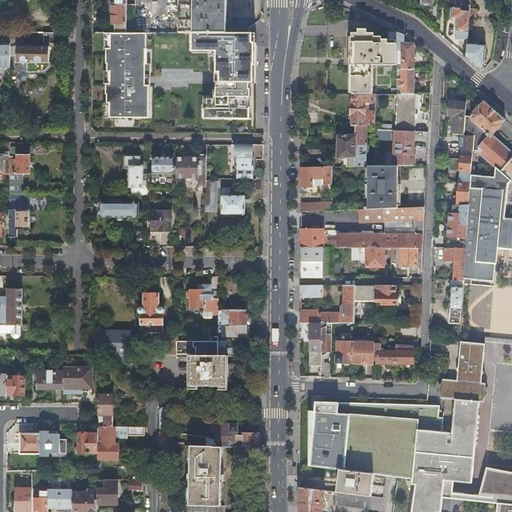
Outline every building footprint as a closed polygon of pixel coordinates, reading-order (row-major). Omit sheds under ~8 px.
[(105,23),(105,31),(110,31),(125,32),(125,0),(114,0),(115,2),(112,2),(112,23),(105,23)] [(192,32),(231,32),(231,15),(230,0),(177,0),(177,32),(192,32)] [(250,0),(230,0),(231,15),(251,15),(250,0)] [(468,6),(468,4),(459,3),(459,5),(459,7),(453,6),(449,6),(448,17),(456,18),(454,37),(458,37),(465,38),(468,15),(468,6)] [(9,31),(9,39),(23,40),(23,31),(9,31)] [(43,42),(67,42),(67,31),(37,31),(37,39),(43,39),(43,42)] [(145,32),(125,32),(110,31),(110,47),(107,47),(106,70),(109,70),(109,82),(106,82),(106,101),(109,101),(109,116),(148,116),(149,84),(144,84),(145,32)] [(373,94),(395,94),(395,85),(395,73),(395,68),(395,59),(395,50),(395,44),(387,44),(387,41),(380,40),(380,37),(373,37),(373,34),(366,34),(366,31),(356,31),(356,34),(350,34),(350,94),(367,94),(373,94)] [(250,32),(231,32),(192,32),(192,50),(216,50),(216,95),(204,95),(204,116),(249,117),(250,80),(248,80),(248,63),(254,63),(254,44),(250,44),(250,32)] [(402,35),(395,32),(395,44),(395,50),(400,50),(400,59),(400,68),(412,68),(411,43),(402,43),(402,35)] [(0,67),(9,67),(9,55),(9,46),(9,41),(0,41),(0,67)] [(482,67),(483,66),(484,43),(465,41),(464,55),(480,68),(482,67)] [(19,55),(19,46),(9,46),(9,55),(19,55)] [(38,70),(44,70),(48,65),(49,46),(19,46),(19,55),(18,61),(18,73),(18,75),(21,79),(24,79),(27,76),(27,72),(27,71),(38,71),(38,70)] [(395,85),(395,94),(412,94),(412,68),(400,68),(395,68),(395,73),(400,73),(401,85),(395,85)] [(350,126),(354,125),(365,125),(367,125),(368,120),(373,120),(373,111),(367,111),(364,111),(364,104),(367,104),(367,94),(350,94),(350,126)] [(393,130),(413,131),(414,94),(412,94),(395,94),(393,130)] [(511,502),(496,501),(495,511),(511,511),(511,154),(490,135),(500,124),(499,123),(503,119),(504,118),(503,117),(502,118),(496,113),(497,112),(496,111),(495,112),(490,107),(489,106),(483,101),(482,100),(478,105),(477,104),(470,112),(469,118),(465,118),(465,116),(464,116),(463,135),(473,136),(472,150),(478,151),(478,152),(494,166),(509,179),(511,181),(511,502)] [(460,135),(463,135),(464,116),(465,103),(447,102),(447,117),(453,118),(452,135),(460,135)] [(337,135),(337,146),(365,145),(365,125),(354,125),(354,135),(337,135)] [(392,165),(397,165),(411,165),(413,131),(393,130),(392,133),(394,133),(393,152),(392,165)] [(460,149),(472,150),(473,136),(463,135),(460,135),(459,149),(460,149)] [(148,187),(148,173),(142,173),(143,166),(140,166),(140,160),(147,160),(147,144),(139,144),(139,156),(124,156),(124,168),(129,168),(129,187),(133,187),(133,188),(134,188),(134,195),(148,195),(148,187)] [(263,144),(234,144),(234,157),(237,157),(237,165),(237,179),(252,179),(252,165),(249,165),(249,159),(252,159),(262,160),(263,144)] [(345,157),(345,166),(365,166),(365,145),(337,146),(336,157),(345,157)] [(9,173),(9,193),(16,193),(21,193),(21,173),(29,173),(29,154),(25,154),(25,146),(9,146),(9,150),(9,171),(9,173)] [(458,182),(469,182),(470,174),(471,156),(472,150),(460,149),(459,158),(449,157),(448,170),(458,170),(458,182)] [(0,170),(9,171),(9,150),(7,150),(4,150),(3,153),(0,153),(0,170)] [(384,165),(392,165),(393,152),(385,152),(384,165)] [(205,180),(205,158),(205,154),(197,154),(197,157),(177,157),(177,158),(176,166),(176,177),(195,177),(195,186),(205,186),(205,180)] [(176,177),(176,166),(172,166),(172,158),(172,157),(153,157),(152,173),(148,173),(148,187),(176,187),(176,177)] [(364,209),(381,208),(396,207),(397,165),(392,165),(384,165),(366,166),(366,206),(364,206),(364,209)] [(493,176),(470,174),(469,182),(467,204),(467,214),(465,247),(462,280),(462,282),(470,283),(470,278),(493,279),(495,260),(490,260),(491,244),(492,239),(496,239),(498,224),(502,224),(503,217),(506,182),(509,179),(494,166),(493,176)] [(300,167),(300,188),(311,188),(311,185),(330,184),(331,167),(300,167)] [(216,180),(205,180),(205,186),(204,213),(215,214),(216,180)] [(452,197),(451,205),(467,204),(469,182),(458,182),(457,197),(452,197)] [(221,213),(244,214),(244,196),(229,196),(229,188),(221,188),(221,213)] [(9,193),(9,236),(17,236),(17,228),(29,228),(29,193),(21,193),(16,193),(9,193)] [(103,194),(91,194),(91,205),(99,205),(99,202),(103,202),(103,194)] [(99,202),(99,205),(99,216),(138,216),(138,202),(128,202),(121,202),(121,199),(109,199),(109,202),(106,202),(103,202),(99,202)] [(314,211),(314,204),(300,204),(300,212),(314,211)] [(448,212),(445,247),(465,247),(467,214),(467,204),(451,205),(451,212),(448,212)] [(381,208),(382,222),(422,220),(423,206),(396,207),(381,208)] [(356,223),(382,222),(381,208),(364,209),(356,209),(356,223)] [(330,224),(356,223),(356,209),(330,210),(330,224)] [(148,211),(148,230),(169,230),(170,211),(148,211)] [(492,239),(491,244),(511,246),(511,218),(503,217),(502,224),(498,224),(496,239),(492,239)] [(382,222),(382,233),(421,234),(422,220),(382,222)] [(333,247),(366,247),(384,247),(390,247),(417,247),(421,247),(421,234),(382,233),(336,233),(336,239),(326,239),(326,234),(322,234),(322,228),(299,228),(299,246),(322,247),(333,247)] [(321,277),(322,247),(299,246),(299,259),(299,277),(321,277)] [(333,247),(322,247),(321,277),(332,277),(332,275),(333,264),(333,247)] [(384,247),(366,247),(366,266),(384,266),(384,247)] [(417,247),(390,247),(390,259),(396,259),(396,258),(398,258),(398,265),(416,265),(417,247)] [(445,247),(444,247),(443,259),(458,260),(457,271),(453,271),(452,280),(462,280),(465,247),(445,247)] [(218,314),(218,277),(210,276),(210,285),(199,285),(199,289),(190,289),(190,290),(186,291),(186,297),(190,298),(190,307),(203,307),(203,310),(202,310),(202,311),(202,316),(203,317),(203,318),(206,318),(209,318),(210,318),(212,317),(212,315),(213,314),(218,314)] [(452,280),(450,279),(447,308),(449,308),(448,321),(459,322),(462,282),(462,280),(452,280)] [(325,297),(325,284),(299,284),(299,297),(325,297)] [(353,300),(354,285),(342,284),(342,303),(339,306),(339,312),(317,312),(314,310),(299,310),(299,322),(309,323),(320,322),(331,322),(348,322),(352,322),(353,322),(353,314),(353,300)] [(395,285),(354,285),(353,300),(375,300),(375,301),(381,301),(381,303),(396,304),(396,294),(395,294),(395,285)] [(0,324),(7,325),(19,325),(20,289),(7,289),(7,297),(0,296),(0,324)] [(164,308),(161,307),(158,307),(158,293),(143,293),(143,307),(138,307),(138,309),(138,311),(141,313),(141,332),(162,332),(162,313),(164,311),(164,308)] [(246,310),(221,310),(221,332),(246,332),(246,310)] [(320,322),(309,323),(308,364),(319,365),(320,350),(320,322)] [(331,322),(320,322),(320,350),(330,351),(330,333),(325,333),(325,329),(330,329),(331,322)] [(15,338),(16,338),(17,336),(18,335),(19,333),(19,325),(7,325),(7,332),(7,333),(7,334),(7,335),(8,336),(9,337),(10,338),(11,338),(12,338),(13,338),(15,338)] [(103,353),(111,353),(128,353),(130,353),(130,331),(100,331),(100,354),(103,354),(103,353)] [(175,340),(175,354),(218,354),(218,347),(218,340),(218,335),(209,335),(209,340),(175,340)] [(373,336),(366,336),(366,341),(352,341),(351,362),(361,362),(361,363),(372,363),(373,351),(373,342),(373,336)] [(164,338),(164,354),(175,354),(175,340),(175,338),(164,338)] [(458,340),(438,339),(437,350),(448,351),(445,378),(443,378),(443,380),(455,380),(458,340)] [(483,341),(458,340),(455,380),(454,395),(450,455),(473,457),(478,399),(480,400),(480,396),(484,390),(481,384),(481,381),(479,381),(483,341)] [(351,362),(352,341),(336,341),(335,362),(340,362),(351,362)] [(381,342),(373,342),(373,351),(376,351),(376,362),(394,362),(395,351),(383,350),(383,348),(380,348),(381,342)] [(412,362),(412,344),(395,343),(395,351),(394,362),(412,362)] [(135,369),(143,369),(143,364),(143,353),(135,353),(135,369)] [(192,384),(225,384),(225,354),(192,354),(192,384)] [(91,368),(63,367),(63,370),(63,388),(81,388),(91,388),(91,368)] [(36,388),(63,388),(63,370),(37,370),(36,388)] [(7,395),(28,395),(28,376),(7,376),(7,393),(7,395)] [(455,380),(443,380),(443,381),(439,386),(442,392),(441,395),(454,395),(455,380)] [(97,425),(112,425),(112,394),(98,394),(97,413),(97,425)] [(454,395),(441,395),(441,396),(444,397),(442,420),(437,420),(439,402),(358,401),(316,400),(316,409),(311,409),(308,465),(340,470),(358,472),(374,474),(386,475),(412,479),(409,511),(440,511),(441,509),(436,508),(437,487),(438,487),(439,480),(471,483),(473,457),(450,455),(454,395)] [(159,409),(159,430),(168,431),(167,406),(162,406),(159,409)] [(236,434),(237,434),(237,429),(236,429),(236,423),(229,423),(211,423),(211,431),(215,431),(215,438),(215,439),(236,440),(236,434)] [(114,438),(114,425),(112,425),(97,425),(97,429),(97,433),(97,451),(97,457),(117,458),(117,443),(116,443),(116,442),(115,442),(115,438),(114,438)] [(143,434),(143,426),(127,426),(126,434),(143,434)] [(168,431),(159,430),(159,444),(168,444),(168,431)] [(78,451),(97,451),(97,433),(88,432),(78,432),(78,451)] [(258,446),(259,433),(243,432),(241,434),(237,434),(236,434),(236,440),(215,439),(215,445),(222,446),(249,446),(258,446)] [(40,453),(40,433),(21,433),(21,452),(40,453)] [(59,433),(40,433),(40,453),(59,453),(66,453),(66,438),(59,438),(59,433)] [(215,445),(189,445),(188,504),(220,505),(222,446),(215,445)] [(371,496),(374,474),(358,472),(340,470),(337,492),(371,496)] [(116,503),(116,479),(97,479),(97,488),(97,503),(116,503)] [(324,490),(298,487),(298,500),(298,511),(321,511),(322,507),(324,507),(324,504),(322,504),(324,490)] [(30,511),(31,488),(16,488),(16,502),(13,501),(13,511),(30,511)] [(96,511),(97,503),(97,488),(87,488),(87,491),(72,491),(72,508),(71,511),(96,511)] [(72,491),(72,489),(48,489),(48,490),(48,508),(72,508),(72,491)] [(47,511),(48,508),(48,490),(41,490),(41,498),(34,498),(34,509),(39,510),(38,511),(47,511)] [(369,510),(371,496),(337,492),(334,491),(333,505),(369,510)]
